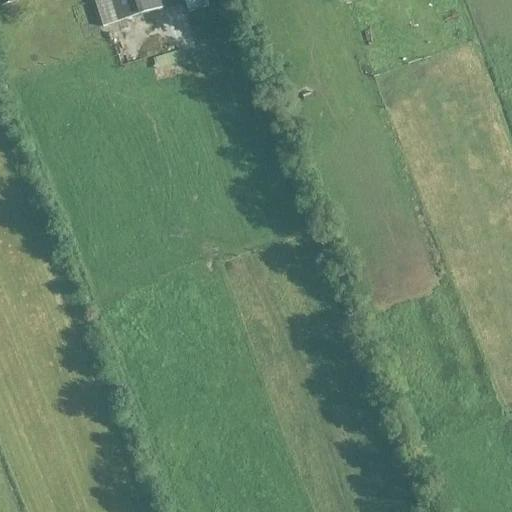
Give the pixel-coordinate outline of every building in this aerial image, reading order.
[(165,10),(161,0),(94,0),(103,29),(165,10)] [(211,9),(207,0),(192,0),(185,2),(189,15),(211,9)] [(184,53),(197,49),(185,11),(172,15),(184,53)] [(95,55),(103,72),(115,66),(106,49),(95,55)] [(156,69),(182,62),(179,50),(153,57),(156,69)]
